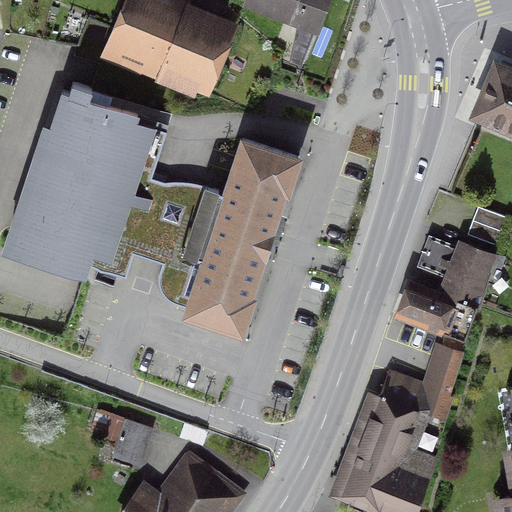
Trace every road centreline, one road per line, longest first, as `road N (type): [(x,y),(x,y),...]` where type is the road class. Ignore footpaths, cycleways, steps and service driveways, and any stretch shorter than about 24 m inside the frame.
road 1 (secondary): [(418,10),(428,84),(420,133),(312,451)]
road 2 (residential): [(312,451),(0,344)]
